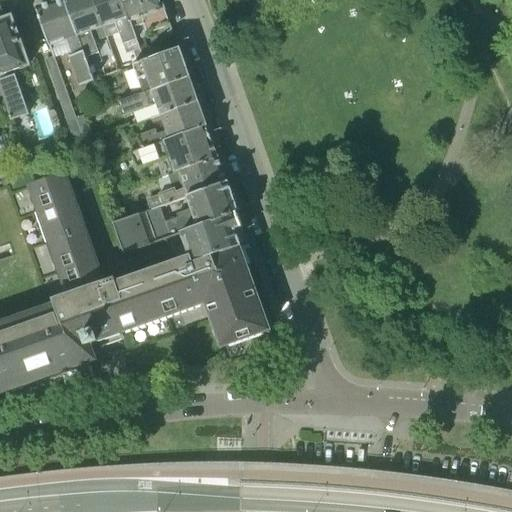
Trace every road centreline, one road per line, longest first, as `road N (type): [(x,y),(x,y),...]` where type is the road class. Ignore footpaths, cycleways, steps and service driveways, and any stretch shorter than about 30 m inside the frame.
road 1 (tertiary): [(314,402),(306,330),(184,0)]
road 2 (primary): [(399,511),(212,499),(23,511)]
road 3 (secondary): [(264,405),(124,418),(0,441)]
road 4 (secondary): [(511,415),(314,402)]
